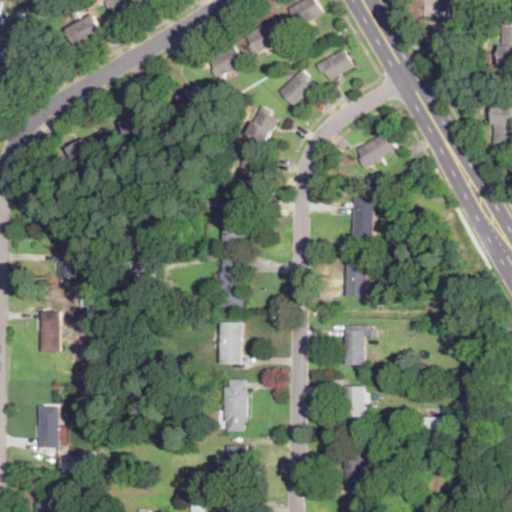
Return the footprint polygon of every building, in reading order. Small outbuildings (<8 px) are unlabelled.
[(148,0),(128,12),(120,16),(115,7),(111,10),(106,1),(107,0),(148,0)] [(308,23),(299,28),(293,19),(297,17),(291,8),(301,2),(304,0),(318,0),(326,12),(308,23)] [(96,38),(81,46),(71,29),(96,14),(107,32),(96,38)] [(265,49),(256,55),(250,46),(254,44),(248,35),(257,29),(277,18),(287,36),(265,49)] [(511,65),(501,65),(502,58),(502,44),(503,44),(504,23),(511,23),(511,65)] [(228,73),(220,78),(214,68),(217,66),(212,58),(236,44),(247,62),(228,73)] [(357,66),(344,74),(334,80),(329,72),(326,73),(320,64),(347,48),(357,66)] [(309,94),(297,106),(283,90),(306,69),(313,77),(310,79),(317,87),(309,94)] [(212,102),(192,114),(186,104),(185,105),(180,96),(192,89),(201,84),(212,102)] [(511,141),(506,141),(506,145),(495,145),(496,124),(494,124),(495,102),(511,103),(511,141)] [(278,133),(271,145),(250,133),(257,120),(256,120),(265,105),(275,110),(273,114),(281,119),(275,131),(278,133)] [(153,128),(134,139),(124,122),(144,111),(153,128)] [(105,129),(110,137),(113,135),(119,144),(82,167),(71,149),(105,129)] [(386,133),(391,140),(393,138),(400,149),(367,168),(361,158),(365,156),(360,148),(386,133)] [(264,175),(262,183),(252,181),(251,186),(241,184),(247,152),(267,156),(264,175)] [(248,205),(248,229),(247,247),(227,247),(228,233),(228,215),(232,215),(233,196),(248,197),(248,205)] [(378,198),(377,239),(357,239),(358,202),(358,198),(378,198)] [(79,224),(79,254),(90,254),(90,263),(78,264),(79,276),(61,276),(61,251),(61,224),(79,224)] [(148,259),(147,271),(127,270),(127,260),(131,260),(132,252),(140,252),(140,258),(148,259)] [(246,272),(246,273),(248,273),(248,307),(225,307),(225,292),(224,292),(224,272),(227,272),(227,257),(246,257),(246,272)] [(355,296),(349,296),(348,263),(368,263),(368,296),(355,296)] [(88,267),(87,281),(79,280),(81,266),(88,267)] [(391,306),(378,306),(378,293),(391,293),(391,306)] [(64,337),(64,352),(44,352),(45,311),(64,312),(64,337)] [(98,330),(90,331),(89,318),(97,317),(98,330)] [(245,356),(245,364),(224,364),(226,322),(246,322),(245,356)] [(365,365),(349,365),(348,330),(367,330),(368,364),(365,365)] [(423,370),(410,371),(410,363),(423,362),(423,370)] [(249,382),(248,388),(252,388),(250,421),(248,421),(248,431),(230,430),(231,421),(227,421),(228,387),(233,387),(233,379),(249,379),(249,382)] [(486,411),(469,411),(469,386),(486,385),(486,411)] [(367,386),(367,393),(372,393),(372,403),(367,403),(367,424),(348,424),(347,386),(367,386)] [(138,389),(137,400),(128,399),(129,388),(138,389)] [(64,435),(63,447),(44,447),(44,430),(44,406),(64,406),(64,435)] [(451,416),(451,433),(425,433),(426,415),(451,416)] [(407,416),(407,424),(398,424),(398,423),(392,424),(391,417),(407,416)] [(248,477),(227,478),(226,446),(248,446),(248,477)] [(366,452),(366,471),(370,471),(370,488),(350,488),(350,480),(349,480),(349,469),(347,469),(347,452),(366,452)] [(98,453),(98,455),(102,455),(102,465),(81,466),(81,453),(98,453)] [(60,511),(41,511),(41,503),(60,503),(60,511)] [(206,504),(206,511),(193,511),(194,503),(206,504)] [(249,511),(229,511),(230,503),(250,503),(249,511)]
